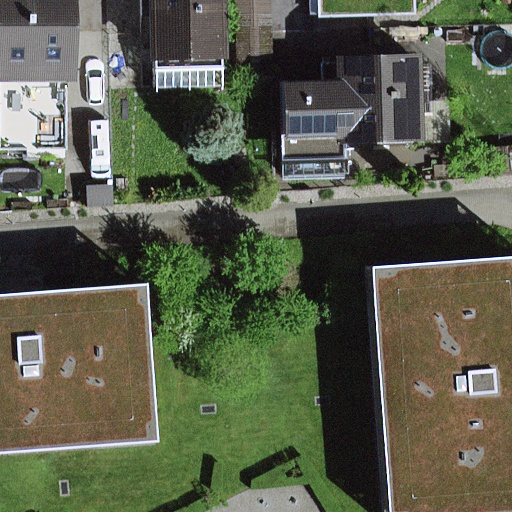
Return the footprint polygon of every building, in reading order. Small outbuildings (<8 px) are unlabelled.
[(67,77),(67,0),(0,0),(0,77),(24,77),(63,77),(67,77)] [(154,90),(222,88),(219,0),(140,0),(141,18),(152,17),(154,90)] [(237,0),(238,81),(270,80),(269,0),(237,0)] [(411,12),(410,0),(319,0),(320,15),(411,12)] [(416,139),(414,59),(335,61),(335,64),(336,87),(319,88),(283,88),(285,176),(338,175),(337,143),(410,142),(410,140),(416,139)] [(319,88),(336,87),(335,64),(319,65),(319,88)] [(24,96),(63,96),(63,77),(24,77),(24,96)] [(0,296),(42,293),(41,277),(73,275),(72,252),(0,257),(0,296)] [(415,511),(411,455),(388,457),(378,318),(413,315),(410,273),(511,265),(511,256),(365,267),(382,511),(511,511),(511,478),(490,481),(493,509),(445,511),(415,511)] [(445,511),(493,509),(490,481),(511,478),(511,265),(410,273),(413,315),(378,318),(388,457),(411,455),(415,511),(445,511)] [(0,454),(154,443),(143,285),(133,286),(142,400),(100,403),(103,438),(0,445),(0,454)] [(142,400),(133,286),(42,293),(0,296),(0,445),(103,438),(100,403),(142,400)]
